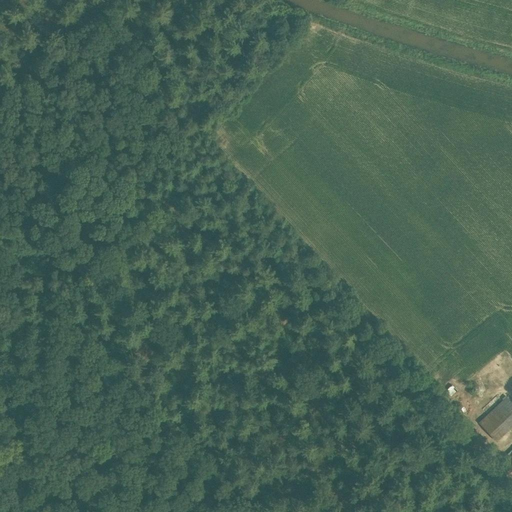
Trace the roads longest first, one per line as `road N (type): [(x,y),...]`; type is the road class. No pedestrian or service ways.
road 1 (track): [(63,302),(270,511)]
road 2 (track): [(163,99),(80,166),(36,184),(25,223),(47,281)]
